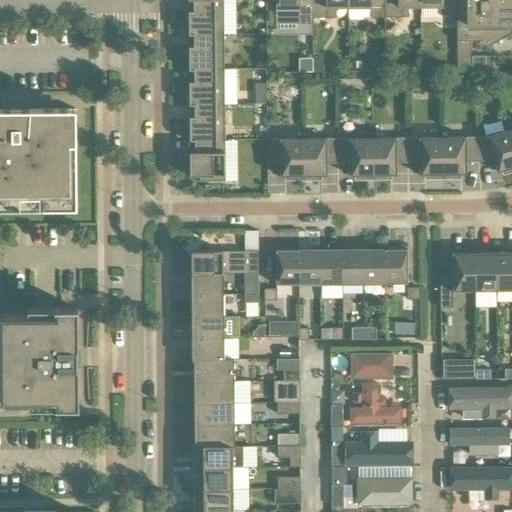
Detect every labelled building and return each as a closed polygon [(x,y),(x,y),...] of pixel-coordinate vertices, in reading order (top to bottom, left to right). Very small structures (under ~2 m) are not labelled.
[(199,43),(224,43),(224,6),(198,5),(198,0),(193,0),(194,12),(188,12),(189,34),(187,34),(187,36),(194,36),(199,36),(199,43)] [(289,19),(313,19),(312,0),(270,0),(271,5),(276,5),(276,9),(289,9),(289,19)] [(336,8),(348,8),(348,0),(312,0),(313,19),(336,18),(336,8)] [(371,18),(385,18),(384,0),(348,0),(348,8),(371,7),(371,18)] [(398,7),(420,7),(420,0),(384,0),(385,18),(398,18),(398,7)] [(420,0),(420,7),(443,7),(443,17),(457,17),(456,0),(420,0)] [(511,0),(456,0),(457,72),(471,72),(471,35),(482,35),(488,45),(510,32),(510,26),(511,26),(511,0)] [(199,77),(224,77),(224,43),(199,43),(199,36),(194,36),(194,47),(189,47),(189,70),(188,70),(188,71),(194,71),(199,71),(199,77)] [(476,55),(476,67),(489,67),(489,57),(489,55),(476,55)] [(324,57),(313,57),(314,72),(324,72),(324,57)] [(489,57),(489,67),(497,67),(497,57),(489,57)] [(299,73),(312,73),(312,59),(299,59),(299,73)] [(278,64),(267,64),(267,73),(278,73),(278,64)] [(199,112),(225,112),(224,77),(199,77),(199,71),(194,71),(194,82),(189,83),(189,105),(188,105),(188,106),(194,106),(199,106),(199,112)] [(439,84),(428,84),(428,94),(439,94),(439,84)] [(256,105),(267,105),(267,95),(256,95),(256,105)] [(76,199),(76,109),(26,110),(26,100),(5,100),(5,110),(0,109),(0,209),(34,210),(34,200),(76,199)] [(200,147),(225,147),(225,112),(199,112),(199,106),(194,106),(194,118),(189,118),(189,140),(188,140),(188,141),(195,141),(200,141),(200,147)] [(511,172),(511,140),(509,130),(487,137),(479,137),(480,162),(494,161),(497,173),(503,171),(504,175),(511,172)] [(480,162),(479,137),(466,138),(442,138),(443,179),(461,179),(460,175),(466,175),(466,163),(480,162)] [(396,164),(408,164),(408,138),(373,139),(373,180),(391,180),(391,176),(397,176),(396,164)] [(408,138),(408,164),(419,164),(419,176),(425,176),(425,180),(443,179),(442,138),(408,138)] [(303,181),(303,139),(268,139),(268,165),(280,165),(280,177),(286,177),(286,181),(303,181)] [(327,164),(338,164),(338,139),(303,139),(303,181),(321,181),(321,177),(327,176),(327,164)] [(338,164),(349,164),(350,176),(355,176),(356,180),(373,180),(373,139),(338,139),(338,164)] [(225,147),(200,147),(200,141),(195,141),(195,153),(190,153),(190,176),(200,176),(200,182),(225,182),(225,147)] [(342,285),(342,250),(320,251),(320,285),(342,285)] [(363,284),(363,250),(342,250),(342,285),(363,284)] [(363,250),(363,284),(385,284),(385,250),(363,250)] [(385,250),(385,284),(408,284),(407,250),(385,250)] [(222,273),(244,274),(258,274),(258,251),(229,251),(229,253),(193,253),(193,274),(222,273)] [(299,285),(298,251),(276,251),(276,285),(299,285)] [(320,285),(320,251),(298,251),(299,285),(320,285)] [(474,292),(474,253),(452,254),(452,284),(440,284),(441,309),(453,308),(453,292),(474,292)] [(496,292),(496,253),(474,253),(474,292),(496,292)] [(511,291),(511,253),(496,253),(496,292),(511,291)] [(193,296),(222,295),(222,273),(193,274),(193,296)] [(258,284),(244,284),(245,295),(258,295),(258,284)] [(420,300),(419,288),(407,288),(407,300),(420,300)] [(277,289),(264,289),(264,301),(277,301),(277,289)] [(193,317),(222,317),(222,295),(193,296),(193,317)] [(258,295),(245,295),(245,303),(259,303),(258,295)] [(78,309),(34,310),(27,310),(27,316),(0,315),(0,403),(28,404),(28,409),(78,409),(78,309)] [(193,339),(222,338),(222,317),(193,317),(193,339)] [(265,338),(265,326),(261,326),(254,334),(254,338),(265,338)] [(352,329),(352,340),(364,340),(364,328),(352,329)] [(364,340),(376,340),(376,328),(364,328),(364,340)] [(309,341),(309,329),(299,329),(299,341),(309,341)] [(333,329),(333,340),(342,340),(342,329),(333,329)] [(222,360),(222,338),(193,339),(193,361),(194,361),(194,360),(222,360)] [(291,358),(291,345),(279,345),(279,358),(291,358)] [(351,354),(351,380),(393,380),(393,354),(351,354)] [(195,382),(233,382),(233,360),(222,360),(194,360),(194,361),(193,361),(193,363),(195,363),(195,382)] [(283,371),(284,381),(300,381),(299,373),(299,360),(277,360),(277,371),(283,371)] [(476,360),(444,360),(444,379),(475,379),(476,360)] [(491,380),(491,379),(491,370),(476,370),(476,380),(491,380)] [(275,403),(278,403),(300,403),(300,381),(284,381),(274,381),(275,403)] [(195,404),(233,403),(233,382),(195,382),(195,404)] [(511,387),(454,388),(454,414),(511,413),(511,387)] [(371,413),(360,414),(360,430),(408,428),(407,408),(388,409),(388,391),(370,392),(371,413)] [(195,425),(234,425),(233,403),(195,404),(195,425)] [(300,403),(278,403),(278,415),(300,414),(300,403)] [(330,405),(331,428),(342,427),(342,405),(330,405)] [(233,446),(234,425),(195,425),(195,447),(233,446)] [(342,427),(331,428),(331,445),(343,445),(342,427)] [(511,430),(452,432),(453,449),(511,447),(511,430)] [(284,434),(284,446),(300,446),(300,434),(284,434)] [(402,439),(350,441),(351,463),(403,461),(402,439)] [(331,445),(331,468),(343,467),(343,445),(331,445)] [(195,447),(195,448),(194,448),(194,468),(230,468),(243,468),(242,446),(233,446),(195,447)] [(290,467),(300,467),(300,446),(284,446),(278,446),(278,457),(290,457),(290,467)] [(331,485),(343,485),(343,467),(331,468),(331,485)] [(230,468),(194,468),(194,490),(230,490),(230,468)] [(510,470),(454,472),(454,495),(511,493),(510,470)] [(278,477),(278,489),(300,489),(300,477),(278,477)] [(419,511),(419,481),(360,483),(360,511),(419,511)] [(331,485),(332,508),(343,507),(343,498),(343,485),(331,485)] [(301,503),(301,489),(275,489),(275,503),(301,503)] [(230,490),(194,490),(194,511),(230,511),(230,490)] [(356,498),(343,498),(343,507),(356,507),(356,498)] [(509,511),(509,503),(454,506),(454,511),(509,511)]
